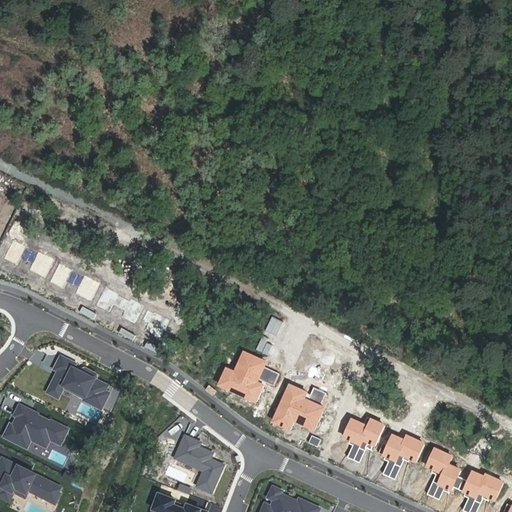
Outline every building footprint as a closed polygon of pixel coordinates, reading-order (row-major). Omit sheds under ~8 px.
[(26,247),(13,241),(5,258),(18,264),(26,247)] [(53,261),(38,253),(30,270),(45,277),(53,261)] [(73,271),(59,264),(51,283),(64,289),(73,271)] [(99,283),(85,276),(76,294),(91,301),(99,283)] [(113,305),(125,311),(122,316),(135,322),(142,307),(143,305),(131,299),(130,301),(117,295),(118,293),(106,287),(96,306),(109,312),(113,305)] [(263,366),(264,362),(245,353),(237,370),(235,373),(227,369),(221,385),(257,403),(265,386),(267,383),(275,387),(280,374),(265,367),(263,366)] [(86,369),(82,370),(81,372),(75,368),(76,367),(77,365),(61,357),(55,370),(58,372),(51,386),(63,392),(65,388),(86,398),(84,401),(101,410),(110,394),(106,391),(109,386),(96,380),(97,378),(96,374),(86,369)] [(210,385),(207,390),(215,396),(218,392),(210,385)] [(59,399),(63,392),(51,386),(47,393),(59,399)] [(317,426),(324,412),(320,410),(322,405),(327,393),(315,387),(311,395),(296,388),(294,392),(289,390),(276,419),(281,421),(279,426),(291,431),(295,422),(310,429),(312,423),(317,426)] [(41,413),(21,404),(15,417),(17,419),(14,425),(12,423),(5,436),(30,449),(33,441),(49,448),(53,440),(63,445),(71,427),(53,419),(52,421),(40,415),(41,413)] [(345,438),(351,441),(361,446),(360,448),(367,451),(368,449),(372,451),(373,451),(385,426),(373,420),(374,419),(368,417),(364,425),(353,420),(345,438)] [(91,430),(101,434),(103,429),(94,424),(91,430)] [(201,443),(185,436),(176,458),(205,471),(198,487),(213,493),(224,466),(211,460),(214,453),(200,447),(201,443)] [(379,454),(386,457),(397,462),(395,465),(402,468),(405,461),(406,458),(411,460),(417,462),(425,444),(408,437),(406,441),(394,436),(390,446),(384,444),(379,454)] [(361,446),(351,441),(349,444),(354,446),(348,459),(361,465),(367,451),(360,448),(361,446)] [(437,475),(433,482),(446,488),(451,490),(452,491),(454,488),(466,494),(477,498),(476,502),(481,504),(483,499),(485,496),(490,498),(496,501),(504,483),(487,475),(486,478),(474,473),(470,482),(459,476),(461,471),(449,465),(453,457),(436,449),(428,468),(433,470),(438,472),(437,475)] [(397,462),(386,457),(385,460),(389,462),(384,475),(396,481),(402,468),(395,465),(397,462)] [(63,489),(4,459),(0,467),(0,493),(1,494),(0,496),(11,502),(16,490),(29,496),(30,494),(57,506),(62,495),(60,494),(63,489)] [(446,488),(433,482),(427,496),(440,501),(444,491),(446,488)] [(283,492),(274,487),(269,498),(275,501),(272,507),(266,504),(262,511),(319,511),(320,509),(307,503),(305,506),(299,503),(282,494),(283,492)] [(209,511),(204,510),(205,509),(189,504),(187,508),(177,504),(179,500),(160,493),(153,511),(209,511)] [(477,498),(466,494),(465,497),(469,499),(464,511),(465,511),(477,511),(481,504),(476,502),(477,498)]
